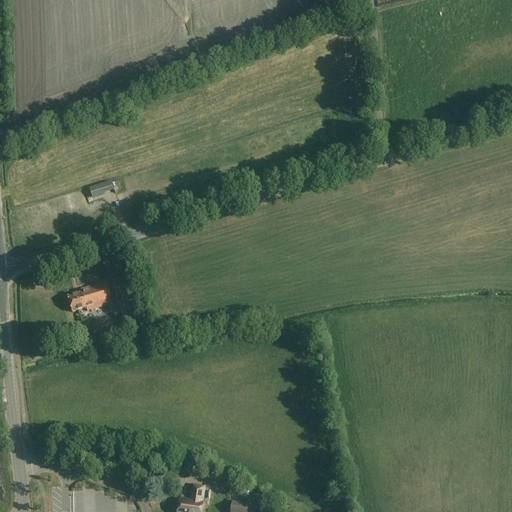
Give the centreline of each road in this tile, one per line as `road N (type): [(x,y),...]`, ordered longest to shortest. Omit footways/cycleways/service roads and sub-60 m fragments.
road 1 (unclassified): [(0,269),(511,120)]
road 2 (secondary): [(24,511),(0,273)]
